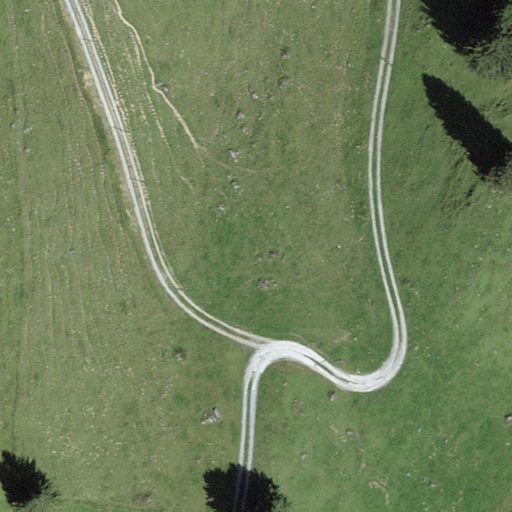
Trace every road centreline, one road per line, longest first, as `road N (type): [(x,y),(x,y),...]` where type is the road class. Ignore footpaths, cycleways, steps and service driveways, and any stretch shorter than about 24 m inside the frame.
road 1 (track): [(238,511),(248,397),(263,358),(299,351),(358,386),(382,379),(396,360),(400,330),(374,173),(394,0)]
road 2 (track): [(71,0),(170,287),(226,330),(286,348)]
